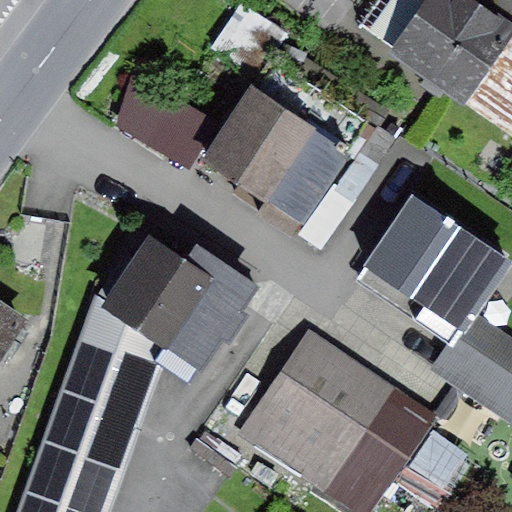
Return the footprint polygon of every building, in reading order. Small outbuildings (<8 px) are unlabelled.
[(511,0),(433,0),(401,48),(511,120),(511,0)] [(129,114),(164,124),(175,85),(141,75),(129,114)] [(178,86),(165,132),(188,139),(201,93),(178,86)] [(321,131),(256,91),(220,149),(276,205),(321,131)] [(511,255),(511,249),(416,190),(371,262),(470,323),(511,255)] [(250,299),(147,238),(106,305),(27,511),(113,511),(168,341),(199,366),(250,299)] [(0,365),(32,320),(0,297),(0,365)] [(429,415),(299,329),(239,417),(370,504),(429,415)]
